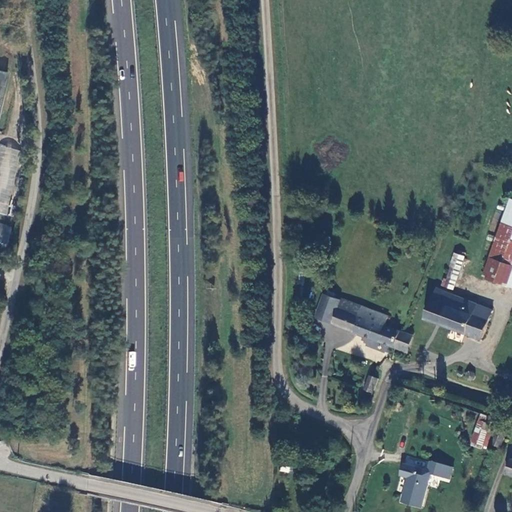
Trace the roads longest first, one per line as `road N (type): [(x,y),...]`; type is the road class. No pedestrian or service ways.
road 1 (trunk): [(123,0),(138,282),(130,511)]
road 2 (trunk): [(173,511),(180,282),(165,0)]
road 3 (unclassified): [(264,0),(277,378),(307,412),(369,439)]
road 4 (unclassified): [(20,0),(39,163),(0,349)]
road 5 (track): [(511,302),(481,292),(473,279),(488,219),(497,200),(511,194)]
road 6 (unclassified): [(84,484),(208,511)]
